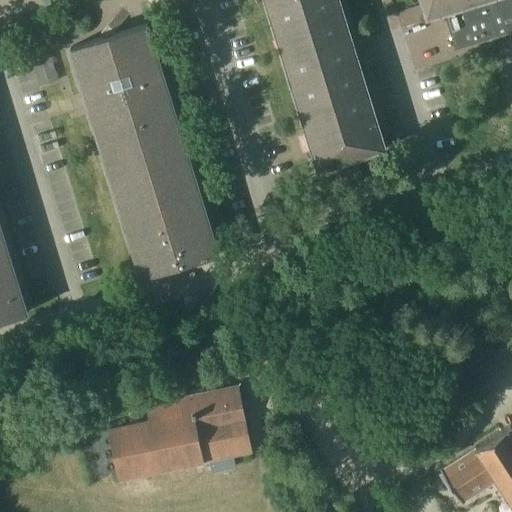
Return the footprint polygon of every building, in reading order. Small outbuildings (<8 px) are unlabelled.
[(307,132),(313,151),(319,169),(386,149),(374,111),(375,111),(340,0),(265,0),(306,132),(307,132)] [(511,0),(421,0),(427,19),(446,13),(457,48),(454,49),(454,50),(511,32),(511,0)] [(400,11),(405,26),(424,20),(419,5),(400,11)] [(142,277),(174,267),(219,253),(148,23),(71,47),(142,277)] [(0,223),(0,320),(28,312),(0,223)] [(443,239),(439,228),(418,235),(421,246),(443,239)] [(108,428),(119,478),(252,451),(238,385),(146,404),(149,419),(108,428)] [(511,424),(476,448),(474,446),(441,468),(463,501),(497,480),(511,503),(511,424)]
